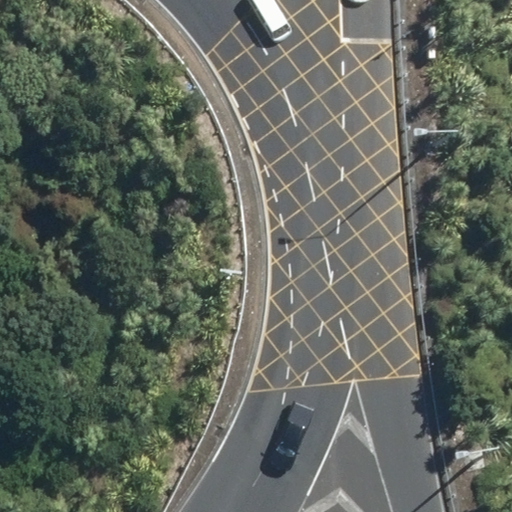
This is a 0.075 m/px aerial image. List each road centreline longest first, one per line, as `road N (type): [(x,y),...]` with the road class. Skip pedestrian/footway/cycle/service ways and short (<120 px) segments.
road 1 (primary): [(338,268),(323,347),(236,511)]
road 2 (motorway): [(338,268),(386,511)]
road 3 (primary): [(229,0),(275,64),(335,188)]
road 4 (primary): [(347,0),(335,188)]
